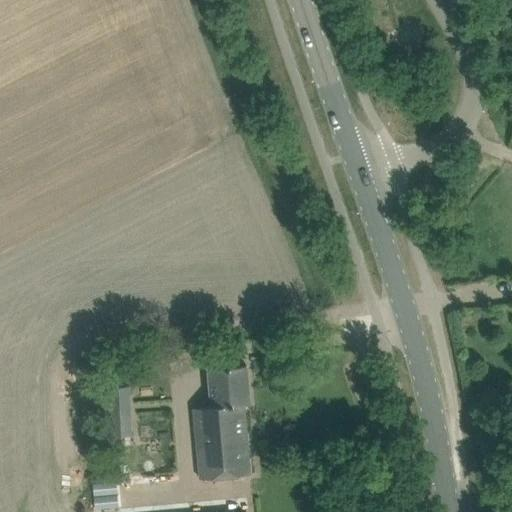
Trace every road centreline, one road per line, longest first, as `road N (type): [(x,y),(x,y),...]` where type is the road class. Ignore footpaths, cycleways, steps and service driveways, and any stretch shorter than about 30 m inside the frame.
road 1 (secondary): [(447,511),(411,327),(360,174)]
road 2 (unclassified): [(360,174),(420,155),(464,125),(476,81),(440,0)]
road 3 (secondary): [(360,174),(301,0)]
